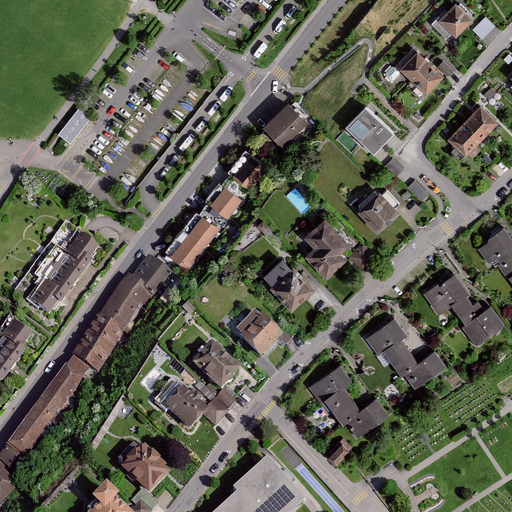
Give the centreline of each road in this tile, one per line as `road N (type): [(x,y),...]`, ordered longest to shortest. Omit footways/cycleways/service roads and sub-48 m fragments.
road 1 (tertiary): [(0,436),(338,0)]
road 2 (residential): [(262,398),(470,211)]
road 3 (residential): [(470,211),(415,148),(433,116),(511,31)]
road 4 (unknown): [(64,175),(72,153),(179,24)]
road 5 (residential): [(369,511),(262,398)]
road 6 (residential): [(171,511),(262,398)]
